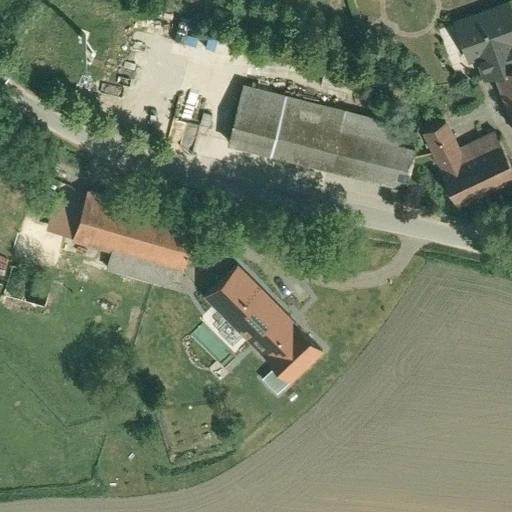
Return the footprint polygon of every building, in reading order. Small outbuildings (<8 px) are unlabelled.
[(496,63),(511,56),(511,0),(475,0),(473,1),(457,7),(473,50),(479,48),(486,67),(496,63)] [(511,56),(496,63),(511,103),(511,56)] [(235,131),(409,177),(420,135),(399,130),(404,112),(250,72),(235,131)] [(423,120),(458,196),(511,170),(511,148),(498,118),(463,135),(451,107),(423,120)] [(126,185),(100,178),(86,231),(118,240),(113,258),(189,278),(203,226),(208,207),(126,185)] [(244,253),(211,285),(282,357),(268,371),(285,388),(336,338),(313,314),(309,318),(244,253)] [(156,312),(160,327),(180,321),(175,306),(156,312)]
